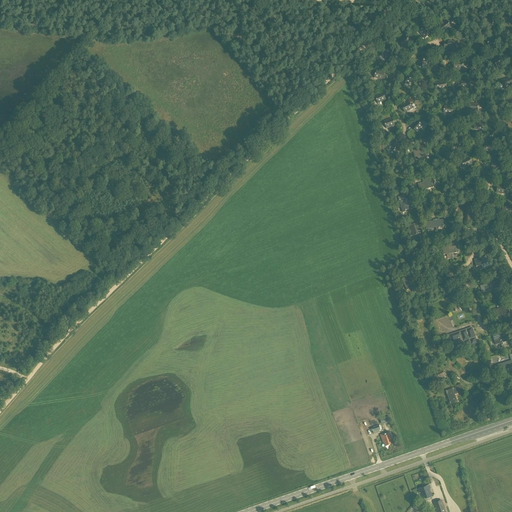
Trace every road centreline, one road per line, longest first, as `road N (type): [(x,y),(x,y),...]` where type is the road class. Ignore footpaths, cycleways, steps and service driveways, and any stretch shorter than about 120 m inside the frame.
road 1 (track): [(0,411),(58,342),(407,3)]
road 2 (primary): [(248,511),(511,420)]
